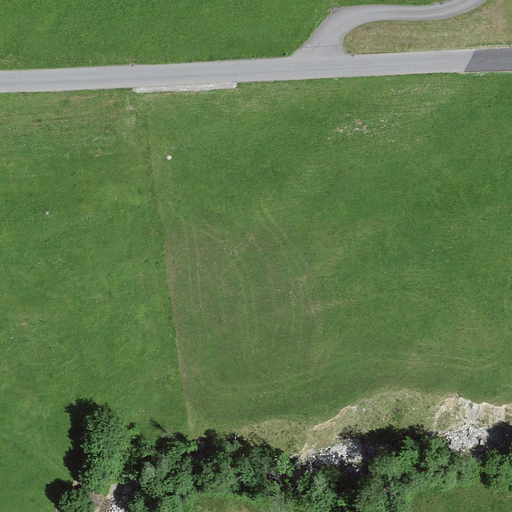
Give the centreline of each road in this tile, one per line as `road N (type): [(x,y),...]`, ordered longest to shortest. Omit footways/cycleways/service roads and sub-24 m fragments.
road 1 (unclassified): [(511,58),(0,83)]
road 2 (track): [(473,0),(354,13),(334,27),(313,68)]
